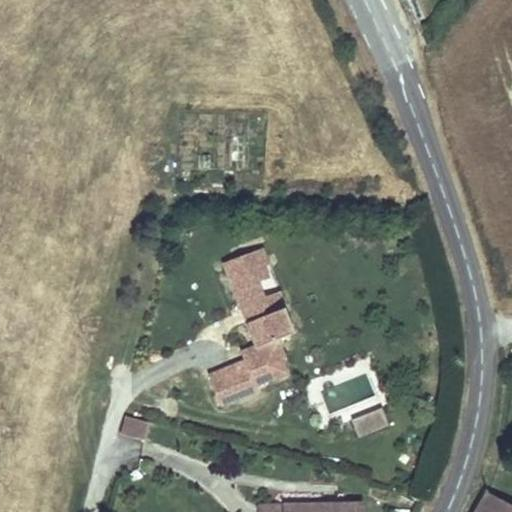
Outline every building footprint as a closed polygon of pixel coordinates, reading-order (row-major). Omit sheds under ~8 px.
[(261,244),(236,253),(244,273),(229,279),(254,343),(240,348),(243,359),(208,373),(219,401),(254,387),(253,384),(248,371),(283,357),(276,340),(295,332),(278,289),(266,294),(259,279),(265,276),(261,271),(262,266),(269,263),(261,244)] [(244,273),(236,253),(221,259),(229,279),(244,273)] [(283,357),(248,371),(253,384),(287,370),(283,357)] [(373,397),(364,373),(332,386),(331,383),(329,381),(326,381),(323,382),(321,384),(320,387),(321,390),(317,391),(326,414),(373,397)] [(380,407),(350,418),(356,434),(386,423),(380,407)] [(149,421),(123,414),(118,434),(144,441),(149,421)] [(511,511),(511,501),(482,487),(469,511),(511,511)] [(283,502),(257,502),(257,511),(363,511),(363,496),(283,498),(283,502)]
